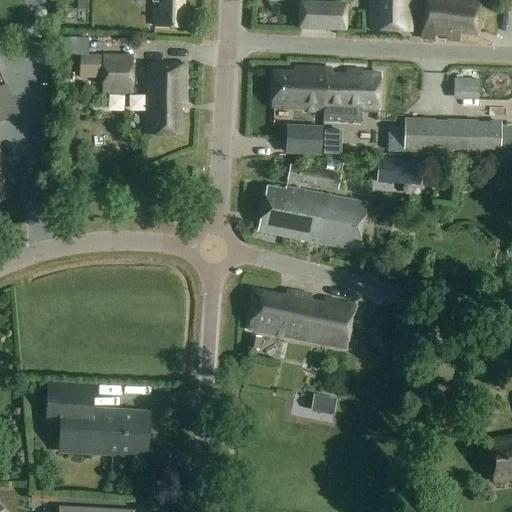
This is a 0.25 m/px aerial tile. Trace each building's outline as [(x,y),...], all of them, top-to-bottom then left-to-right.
[(155,0),(154,29),(181,30),(182,0),(155,0)] [(370,0),(370,31),(410,32),(410,0),(370,0)] [(480,0),(424,0),(420,38),(433,39),(433,35),(445,37),(445,40),(458,41),(459,33),(477,35),(480,0)] [(336,4),(301,3),(300,27),(335,28),(336,4)] [(80,79),(102,79),(101,94),(132,95),(133,54),(102,54),(102,56),(80,56),(80,79)] [(142,114),(142,134),(179,135),(180,101),(185,102),(186,64),(146,64),(145,106),(147,106),(146,114),(142,114)] [(273,72),(271,109),(324,113),(325,113),(327,69),(295,68),(295,73),(273,72)] [(331,70),(327,69),(325,113),(324,113),(323,123),(361,125),(361,112),(377,113),(380,74),(361,73),(361,71),(348,71),(345,76),(333,75),(331,70)] [(479,77),(455,77),(454,98),(478,99),(479,77)] [(0,122),(20,114),(8,87),(0,90),(0,122)] [(402,149),(402,153),(499,155),(499,149),(511,149),(511,125),(500,125),(500,122),(403,120),(403,125),(389,125),(388,149),(402,149)] [(288,125),(286,155),(320,157),(322,127),(288,125)] [(374,128),(375,146),(385,145),(384,127),(374,128)] [(0,202),(18,195),(0,155),(0,202)] [(292,166),(289,181),(336,190),(339,174),(292,166)] [(285,192),(266,188),(257,232),(357,252),(367,205),(285,188),(285,192)] [(311,296),(288,292),(287,298),(257,292),(250,329),(347,349),(356,306),(338,303),(338,301),(326,299),(323,305),(312,302),(311,296)] [(249,336),(247,349),(258,351),(261,338),(249,336)] [(58,454),(147,459),(150,412),(93,408),(94,385),(47,382),(45,426),(60,426),(58,454)] [(511,435),(485,440),(492,478),(493,483),(511,479),(511,435)]
